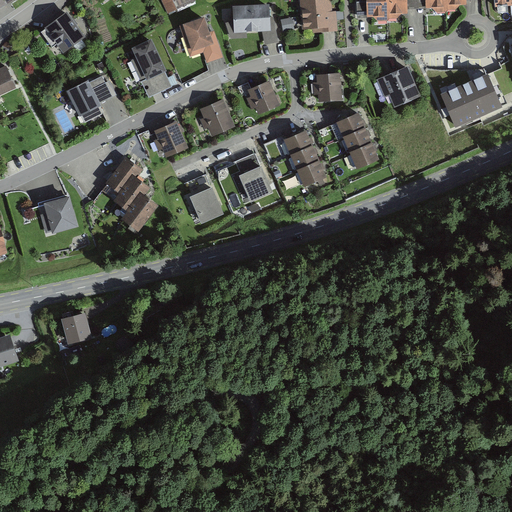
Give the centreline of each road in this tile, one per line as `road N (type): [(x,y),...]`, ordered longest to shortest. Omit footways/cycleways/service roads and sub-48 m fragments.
road 1 (secondary): [(0,304),(296,235),(511,151)]
road 2 (residential): [(0,187),(245,69),(464,41)]
road 3 (track): [(0,499),(212,394),(229,390),(252,399)]
road 4 (track): [(252,399),(256,426),(246,450),(187,511)]
